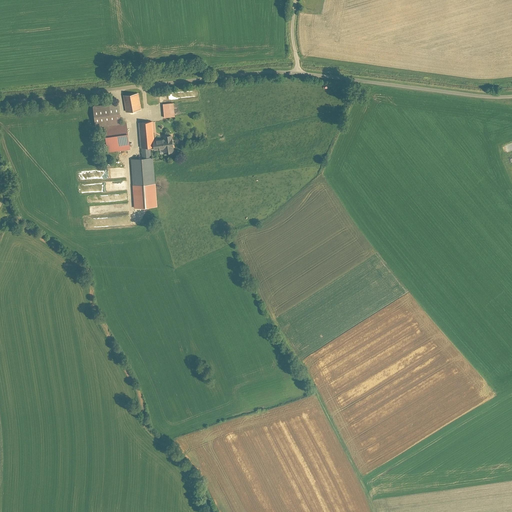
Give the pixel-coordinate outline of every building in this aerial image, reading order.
[(125,97),(126,113),(142,112),(140,96),(125,97)] [(164,105),(165,119),(176,118),(175,105),(164,105)] [(120,106),(93,108),(94,126),(122,123),(120,106)] [(141,148),(142,148),(143,159),(132,160),(135,209),(159,207),(156,159),(151,159),(150,147),(155,147),(154,123),(139,124),(141,148)] [(109,132),(110,151),(134,150),(133,126),(126,126),(126,132),(109,132)] [(156,152),(161,151),(162,155),(174,154),(174,150),(177,150),(176,138),(173,138),(173,135),(166,135),(166,139),(155,139),(156,152)]
